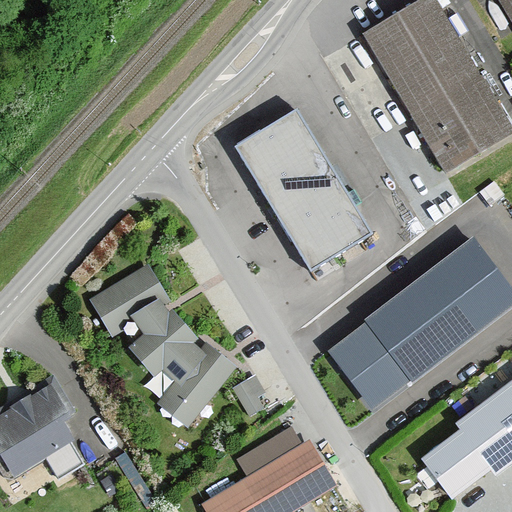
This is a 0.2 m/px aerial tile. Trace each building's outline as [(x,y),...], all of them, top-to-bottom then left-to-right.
[(511,0),(493,0),(511,32),(511,0)] [(368,41),(447,178),(511,140),(511,133),(435,2),(368,41)] [(297,116),(237,152),(312,274),(371,238),(297,116)] [(511,293),(473,243),(328,355),(374,414),(511,308),(511,293)] [(209,348),(206,352),(161,305),(168,301),(146,272),(89,305),(111,344),(127,335),(137,347),(131,353),(159,382),(166,374),(177,385),(159,409),(190,433),(238,370),(209,348)] [(232,388),(250,418),(274,404),(256,374),(232,388)] [(0,420),(0,448),(17,477),(86,437),(57,387),(0,420)] [(511,396),(422,465),(456,509),(511,466),(511,396)] [(302,511),(337,491),(311,446),(203,510),(204,511),(302,511)]
